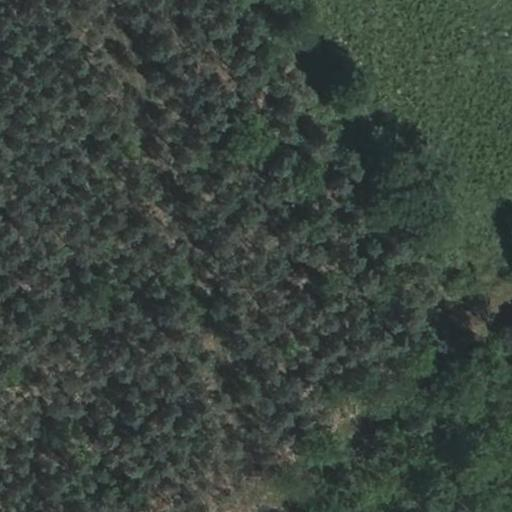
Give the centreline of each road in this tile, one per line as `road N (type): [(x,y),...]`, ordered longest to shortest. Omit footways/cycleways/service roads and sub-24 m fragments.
road 1 (track): [(119,0),(193,251),(252,511)]
road 2 (track): [(290,511),(511,300)]
